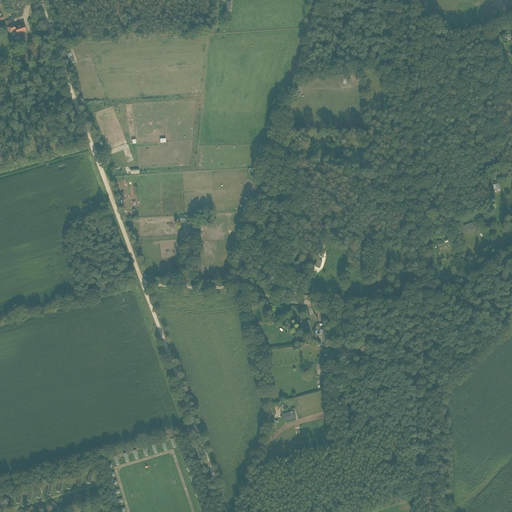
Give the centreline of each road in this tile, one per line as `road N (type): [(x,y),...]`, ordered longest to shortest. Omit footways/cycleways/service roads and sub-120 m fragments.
road 1 (track): [(224,511),(139,279),(232,285)]
road 2 (track): [(232,285),(314,0)]
road 3 (residential): [(139,279),(39,0)]
road 4 (track): [(415,0),(433,293)]
road 5 (track): [(250,470),(268,416),(239,287)]
road 6 (track): [(232,285),(419,304)]
